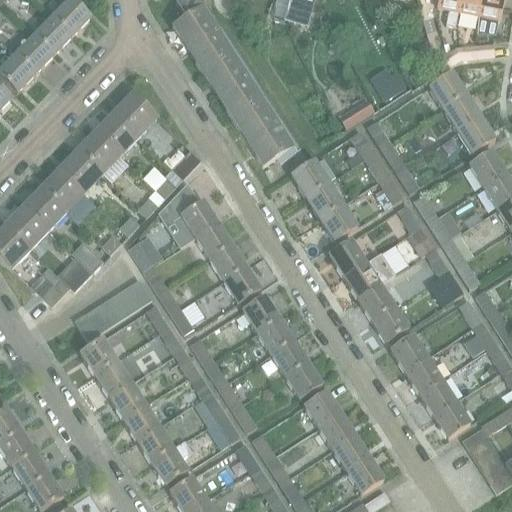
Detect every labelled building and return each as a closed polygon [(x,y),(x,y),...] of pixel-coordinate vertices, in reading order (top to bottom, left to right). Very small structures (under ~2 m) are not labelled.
[(0,0),(0,7),(1,8),(8,0),(0,0)] [(178,0),(176,6),(186,22),(172,31),(263,171),(277,162),(280,167),(297,157),(203,12),(202,0),(178,0)] [(279,0),(274,20),(283,23),(290,0),(279,0)] [(290,0),(283,23),(293,26),(300,0),(290,0)] [(440,0),(440,2),(439,2),(437,12),(448,14),(445,29),(455,31),(458,16),(461,0),(440,0)] [(478,20),(482,0),(461,0),(458,16),(478,20)] [(482,0),(478,20),(499,24),(504,0),(482,0)] [(91,22),(70,2),(52,22),(72,41),(91,22)] [(72,41),(52,22),(34,40),(54,60),(72,41)] [(54,60),(34,40),(15,59),(35,78),(54,60)] [(492,49),(469,51),(470,63),(493,61),(492,49)] [(469,51),(455,52),(460,64),(470,63),(469,51)] [(451,70),(460,64),(455,52),(444,59),(451,70)] [(0,80),(17,97),(35,78),(15,59),(0,74),(0,80)] [(441,76),(451,70),(444,59),(434,66),(441,76)] [(443,115),(467,99),(452,77),(429,92),(443,115)] [(0,91),(0,114),(11,103),(0,91)] [(132,98),(113,117),(138,141),(157,122),(132,98)] [(467,99),(443,115),(457,136),(481,121),(467,99)] [(373,116),(366,105),(339,121),(346,133),(373,116)] [(120,160),(138,141),(113,117),(95,136),(120,160)] [(481,121),(457,136),(471,159),(495,144),(481,121)] [(381,154),(390,148),(376,125),(366,132),(381,154)] [(95,136),(77,155),(102,179),(120,160),(95,136)] [(364,164),(374,158),(359,136),(350,142),(364,164)] [(405,170),(390,148),(381,154),(395,176),(405,170)] [(85,197),(102,179),(77,155),(60,173),(85,197)] [(172,174),(182,184),(201,165),(190,155),(172,174)] [(483,192),(506,178),(492,156),(469,170),(483,192)] [(364,164),(378,187),(388,180),(374,158),(364,164)] [(305,202),(329,187),(314,165),(291,180),(305,202)] [(395,176),(409,198),(419,192),(405,170),(395,176)] [(144,184),(164,203),(175,191),(155,172),(144,184)] [(60,173),(41,192),(66,216),(85,197),(60,173)] [(511,187),(506,178),(483,192),(497,214),(511,204),(511,187)] [(402,202),(388,180),(378,187),(392,209),(402,202)] [(305,202),(319,224),(343,209),(329,187),(305,202)] [(186,189),(158,218),(167,230),(174,225),(181,235),(173,240),(181,252),(195,243),(218,228),(203,206),(198,209),(186,191),(186,190),(186,189)] [(41,192),(23,211),(48,235),(66,216),(41,192)] [(423,199),(414,205),(424,221),(434,215),(423,199)] [(137,213),(146,222),(157,210),(149,202),(137,213)] [(511,204),(497,214),(511,236),(511,235),(511,204)] [(343,209),(319,224),(334,247),(358,231),(343,209)] [(23,211),(5,230),(30,254),(48,235),(23,211)] [(401,222),(411,238),(421,231),(410,215),(401,222)] [(119,232),(128,240),(139,229),(131,221),(119,232)] [(437,221),(428,227),(438,243),(448,237),(437,221)] [(218,228),(195,243),(208,262),(209,264),(232,250),(218,228)] [(0,262),(11,273),(30,254),(5,230),(0,235),(0,262)] [(435,253),(421,231),(411,238),(407,241),(421,263),(435,253)] [(101,251),(110,259),(121,248),(112,239),(101,251)] [(451,243),(442,249),(452,265),(462,259),(451,243)] [(329,259),(343,282),(366,267),(351,245),(329,259)] [(82,246),(71,257),(74,261),(78,264),(83,269),(92,278),(103,266),(94,258),(82,246)] [(224,286),(246,272),(232,250),(209,264),(211,266),(224,286)] [(343,282),(357,304),(380,289),(395,279),(381,257),(366,267),(343,282)] [(439,282),(449,275),(439,259),(429,266),(439,282)] [(78,264),(59,283),(65,288),(70,293),(74,296),(84,286),(85,285),(92,278),(83,269),(78,264)] [(465,265),(456,271),(466,287),(476,281),(465,265)] [(153,270),(143,276),(153,292),(163,286),(153,270)] [(41,302),(51,312),(70,293),(65,288),(58,282),(49,272),(41,281),(51,290),(41,302)] [(246,272),(224,286),(238,309),(260,294),(246,272)] [(463,297),(453,281),(443,287),(453,304),(463,297)] [(139,284),(128,291),(140,311),(151,304),(139,284)] [(357,304),(371,325),(394,311),(394,310),(380,289),(357,304)] [(128,291),(117,298),(130,318),(140,311),(128,291)] [(157,298),(167,314),(177,308),(167,292),(157,298)] [(484,295),(475,301),(485,317),(495,311),(484,295)] [(117,298),(106,305),(119,325),(130,318),(117,298)] [(257,338),(279,323),(265,301),(242,315),(257,338)] [(109,332),(119,325),(106,305),(96,312),(109,332)] [(394,311),(371,325),(386,348),(408,333),(400,321),(394,311)] [(482,327),(472,311),(462,317),(472,333),(482,327)] [(98,339),(109,332),(96,312),(85,319),(98,339)] [(181,314),(171,320),(181,336),(191,330),(181,314)] [(160,338),(169,332),(159,316),(149,322),(160,338)] [(489,323),(499,339),(509,333),(498,317),(489,323)] [(85,319),(75,325),(88,345),(98,339),(85,319)] [(279,323),(257,338),(271,360),(293,345),(279,323)] [(496,349),(486,333),(476,339),(486,355),(496,349)] [(150,376),(183,354),(173,338),(163,344),(169,353),(145,368),(150,376)] [(511,338),(503,345),(511,359),(511,338)] [(390,354),(405,377),(427,362),(413,340),(390,354)] [(80,357),(94,380),(117,365),(103,343),(80,357)] [(200,343),(190,349),(200,365),(210,359),(200,343)] [(293,345),(271,360),(285,382),(308,367),(293,345)] [(510,371),(500,355),(490,361),(500,377),(510,371)] [(188,382),(198,376),(187,360),(178,366),(188,382)] [(427,362),(405,377),(419,399),(441,384),(427,362)] [(94,380),(108,402),(131,387),(117,365),(94,380)] [(214,365),(204,371),(215,387),(224,381),(214,365)] [(308,367),(285,382),(300,404),(322,389),(308,367)] [(257,390),(269,385),(262,370),(250,375),(257,390)] [(202,404),(212,398),(201,382),(192,388),(202,404)] [(419,399),(433,420),(455,406),(441,384),(419,399)] [(145,409),(131,387),(108,402),(123,424),(145,409)] [(228,387),(218,393),(229,409),(238,403),(228,387)] [(318,433),(341,418),(326,396),(304,410),(318,433)] [(216,426),(226,419),(216,403),(206,410),(216,426)] [(470,428),(455,406),(433,420),(447,443),(470,428)] [(183,416),(191,434),(210,425),(202,408),(183,416)] [(145,409),(123,424),(137,445),(159,431),(145,409)] [(242,409),(232,415),(243,431),(253,425),(242,409)] [(0,448),(21,435),(6,413),(0,416),(0,448)] [(503,417),(487,427),(493,437),(509,426),(503,417)] [(333,455),(355,440),(341,418),(318,433),(333,455)] [(240,441),(226,419),(216,426),(206,432),(220,454),(240,441)] [(159,431),(137,445),(151,468),(173,453),(159,431)] [(468,455),(487,442),(482,433),(462,445),(468,455)] [(0,452),(12,472),(35,457),(21,435),(0,448),(0,452)] [(261,438),(252,444),(262,461),(272,454),(261,438)] [(333,455),(347,476),(369,462),(355,440),(333,455)] [(487,442),(468,455),(473,463),(493,451),(487,442)] [(173,453),(151,468),(165,490),(188,475),(180,464),(191,457),(184,445),(173,453)] [(493,451),(473,463),(479,472),(498,459),(493,451)] [(249,477),(259,471),(249,455),(239,461),(249,477)] [(35,457),(12,472),(26,493),(49,479),(35,457)] [(498,459),(479,472),(484,481),(504,468),(498,459)] [(275,460),(266,466),(276,482),(286,476),(275,460)] [(384,484),(369,462),(347,476),(361,499),(384,484)] [(504,468),(484,481),(490,489),(509,477),(505,470),(504,468)] [(263,499),(273,493),(263,477),(253,483),(263,499)] [(511,487),(511,480),(509,477),(490,489),(496,498),(511,487)] [(49,479),(26,493),(38,511),(46,511),(63,501),(49,479)] [(169,496),(179,511),(194,511),(206,504),(192,482),(169,496)] [(290,482),(280,488),(290,504),(300,498),(290,482)] [(364,509),(366,511),(379,511),(390,505),(384,496),(364,509)] [(271,511),(285,511),(277,499),(267,505),(271,511)] [(308,511),(304,504),(294,510),(295,511),(340,511),(348,507),(344,500),(328,510),(324,511),(308,511)] [(401,503),(398,511),(415,511),(416,507),(401,503)]
